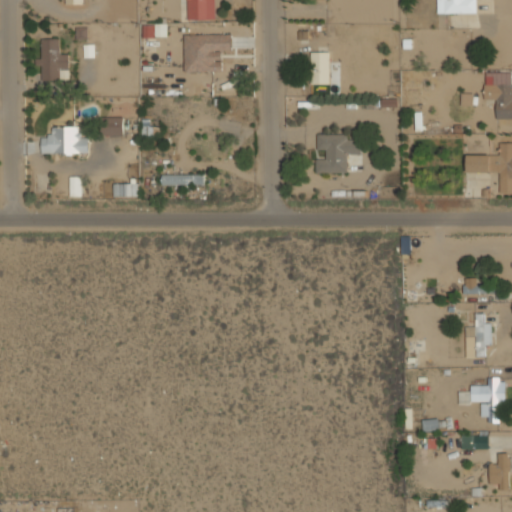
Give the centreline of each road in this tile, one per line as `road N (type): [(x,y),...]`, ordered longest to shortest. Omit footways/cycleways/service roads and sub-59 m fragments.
road 1 (residential): [(511,217),(0,219)]
road 2 (residential): [(7,0),(11,219)]
road 3 (residential): [(266,0),(269,218)]
